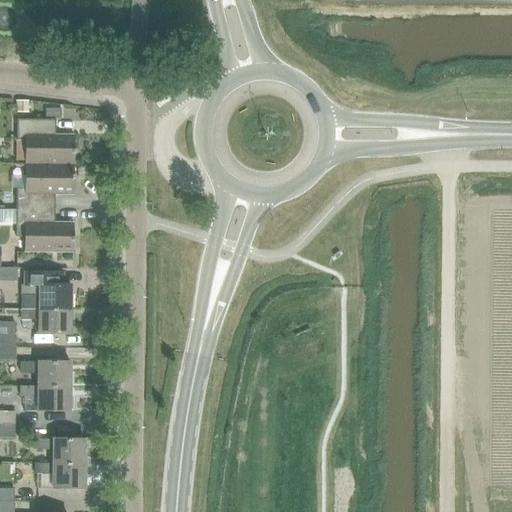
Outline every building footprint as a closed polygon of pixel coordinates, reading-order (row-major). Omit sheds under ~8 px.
[(17,119),(16,139),(25,139),(25,163),(73,163),(73,140),(55,140),(55,119),(17,119)] [(16,187),(16,207),(54,207),(54,188),(73,188),(73,163),(25,163),(25,188),(16,187)] [(15,227),(15,236),(24,236),(24,252),(72,252),(72,228),(54,228),(54,207),(16,207),(15,227)] [(0,281),(15,282),(15,269),(0,268),(0,281)] [(19,295),(19,309),(37,309),(68,309),(69,284),(56,284),(56,272),(21,272),(21,285),(19,285),(19,295)] [(19,309),(19,319),(36,319),(36,334),(68,334),(68,309),(37,309),(19,309)] [(0,334),(0,347),(14,348),(14,335),(0,334)] [(0,347),(0,359),(14,360),(14,348),(0,347)] [(18,362),(18,371),(36,372),(36,386),(68,386),(68,361),(36,361),(36,362),(18,362)] [(18,386),(18,396),(35,396),(35,410),(67,411),(68,386),(36,386),(18,386)] [(0,424),(13,424),(13,411),(0,411),(0,424)] [(0,436),(13,437),(13,424),(0,424),(0,436)] [(33,439),(33,449),(51,449),(51,463),(83,463),(83,438),(51,438),(51,439),(33,439)] [(33,463),(33,473),(50,473),(50,487),(82,488),(83,463),(51,463),(33,463)] [(0,488),(0,501),(12,501),(12,488),(0,488)] [(0,501),(0,511),(12,511),(12,501),(0,501)]
